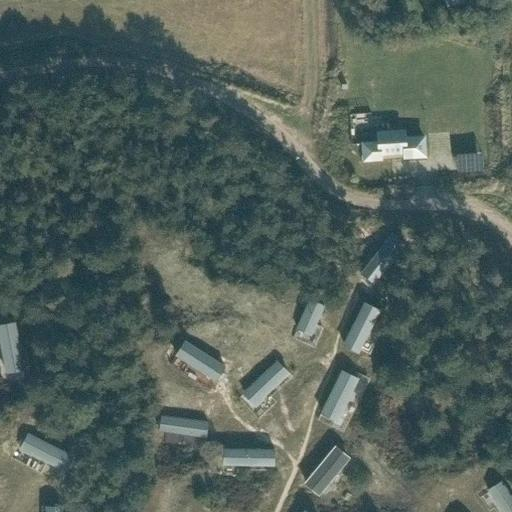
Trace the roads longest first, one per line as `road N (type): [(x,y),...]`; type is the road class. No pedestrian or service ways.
road 1 (unclassified): [(0,78),(82,62),(153,67),(279,130),(347,198),(459,210),(511,237)]
road 2 (track): [(280,511),(357,291)]
road 3 (track): [(331,368),(221,343),(181,303)]
